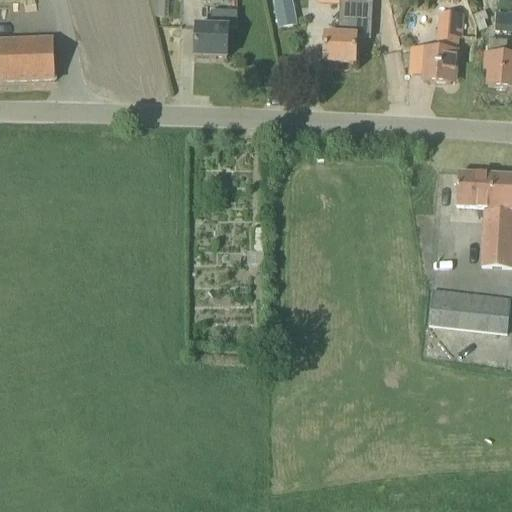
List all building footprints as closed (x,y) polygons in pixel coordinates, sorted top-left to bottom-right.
[(150,0),(155,19),(163,19),(162,0),(150,0)] [(271,0),(278,31),(296,28),(290,0),(271,0)] [(350,0),(318,0),(318,5),(341,6),(340,38),(325,37),(324,66),(355,67),(356,39),(355,39),(357,5),(350,5),(350,0)] [(511,13),(495,12),(495,33),(511,33),(511,13)] [(210,30),(196,29),(194,60),(227,61),(228,31),(236,32),(237,14),(211,13),(210,30)] [(437,51),(412,49),(409,77),(423,78),(423,84),(450,86),(453,59),(456,59),(458,40),(460,40),(462,19),(440,17),(437,51)] [(0,85),(55,84),(53,41),(0,42),(0,85)] [(511,91),(511,59),(506,59),(507,43),(488,42),(487,57),(486,57),(485,74),(489,74),(488,89),(511,91)] [(481,270),(511,271),(511,270),(511,179),(458,176),(456,210),(485,211),(481,270)] [(247,231),(247,255),(263,255),(263,231),(247,231)] [(507,337),(510,303),(433,294),(429,329),(507,337)]
